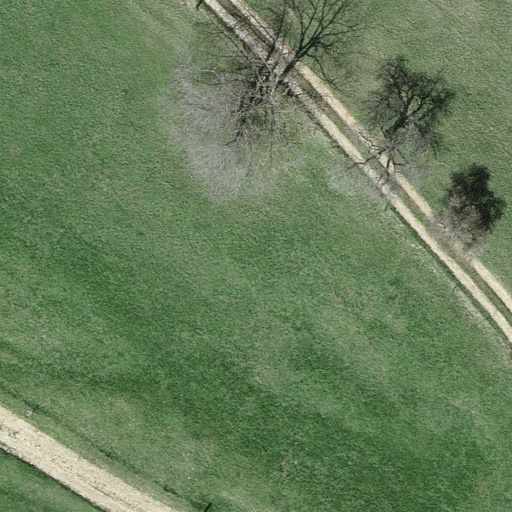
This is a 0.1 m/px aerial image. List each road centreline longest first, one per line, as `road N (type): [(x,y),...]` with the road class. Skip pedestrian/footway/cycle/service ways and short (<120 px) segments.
road 1 (track): [(224,0),(511,321)]
road 2 (track): [(0,420),(178,511)]
